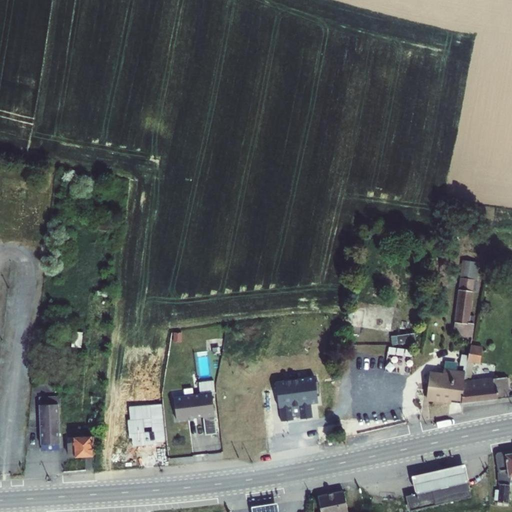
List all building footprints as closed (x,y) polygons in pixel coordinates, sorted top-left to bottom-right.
[(385,265),(382,279),(393,281),(396,268),(385,265)] [(458,290),(472,292),(474,280),(460,278),(458,290)] [(96,291),(96,297),(111,298),(111,292),(109,292),(109,286),(101,286),(101,291),(96,291)] [(468,324),(469,316),(472,292),(458,290),(454,322),(468,324)] [(468,324),(454,322),(453,335),(471,337),(474,316),(469,316),(468,324)] [(72,332),(71,347),(81,347),(82,333),(72,332)] [(414,332),(390,335),(391,344),(415,341),(414,332)] [(468,356),(464,377),(470,378),(472,369),(474,369),(475,363),(479,364),(481,347),(470,345),(468,356)] [(464,372),(464,378),(464,377),(468,356),(461,355),(459,365),(463,366),(462,371),(464,372)] [(429,372),(425,401),(450,404),(450,403),(459,404),(459,401),(460,402),(463,381),(464,378),(464,372),(462,371),(454,370),(454,367),(444,365),(444,369),(443,369),(443,373),(429,372)] [(460,402),(460,404),(497,400),(496,399),(508,398),(507,378),(492,379),(492,378),(463,381),(460,402)] [(277,410),(278,410),(279,422),(313,419),(312,407),(316,406),(314,379),(274,383),(277,410)] [(199,395),(173,398),(176,420),(202,417),(202,418),(204,435),(216,434),(214,416),(211,392),(199,394),(199,395)] [(89,409),(87,426),(98,428),(102,397),(90,396),(89,409)] [(45,397),(39,398),(39,405),(40,445),(41,449),(59,448),(59,444),(57,405),(57,397),(50,397),(51,405),(46,405),(45,397)] [(71,442),(67,443),(68,457),(72,457),(72,456),(74,455),(74,458),(92,456),(91,441),(97,441),(98,433),(93,431),(89,432),(89,430),(78,431),(78,437),(73,438),(73,439),(71,438),(71,442)] [(494,490),(494,500),(496,501),(496,502),(508,503),(509,486),(511,485),(511,453),(506,454),(506,452),(497,453),(496,454),(495,455),(497,470),(498,471),(497,473),(498,485),(498,490),(494,490)] [(467,483),(406,497),(409,511),(470,497),(467,483)] [(347,511),(343,491),(317,496),(320,511),(347,511)]
